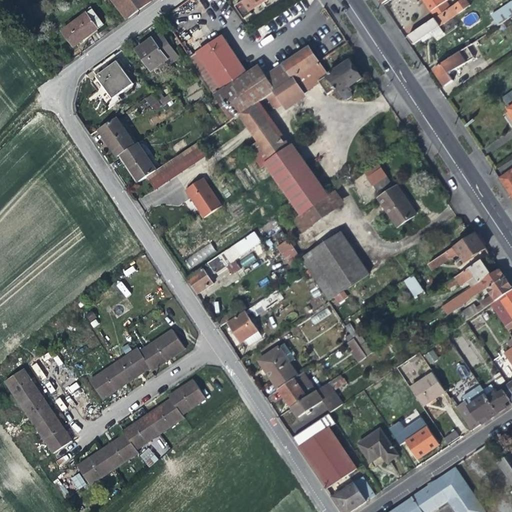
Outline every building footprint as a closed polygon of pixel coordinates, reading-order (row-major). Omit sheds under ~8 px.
[(111,0),(126,19),(151,0),(111,0)] [(235,6),(247,23),(254,17),(251,12),(267,0),(242,0),(243,1),(235,6)] [(470,6),(468,4),(465,0),(462,0),(456,4),(435,19),(407,37),(410,42),(413,45),(420,40),(423,44),(433,36),(431,33),(436,29),(441,36),(452,29),(447,22),(470,6)] [(435,19),(456,4),(452,0),(422,0),(425,3),(435,19)] [(503,0),(496,6),(499,9),(511,1),(510,0),(503,0)] [(511,17),(511,2),(511,1),(499,9),(490,15),(498,27),(511,17)] [(92,7),(86,12),(97,27),(104,23),(92,7)] [(98,28),(97,27),(86,12),(62,29),(74,46),(86,37),(98,28)] [(266,24),(257,30),(262,37),(271,31),(266,24)] [(22,35),(37,55),(42,52),(53,66),(62,59),(43,32),(34,39),(31,34),(28,37),(25,33),(22,35)] [(153,37),(169,58),(172,62),(179,57),(160,32),(153,37)] [(152,71),(169,58),(153,37),(152,35),(144,42),(135,48),(152,71)] [(231,120),(239,114),(258,101),(265,96),(276,89),(266,74),(260,63),(247,72),(238,59),(222,35),(190,57),(201,75),(222,106),(231,120)] [(473,44),(463,51),(469,61),(480,54),(473,44)] [(309,45),(283,63),(293,78),(318,61),(319,61),(309,45)] [(463,51),(452,58),(459,68),(469,61),(463,51)] [(459,68),(452,58),(432,72),(439,81),(444,88),(452,82),(448,76),(459,68)] [(327,75),(318,61),(293,78),(276,89),(265,96),(273,109),(278,109),(319,82),(325,90),(334,84),(341,96),(350,90),(347,86),(361,77),(356,71),(349,60),(327,75)] [(92,82),(97,90),(86,98),(98,115),(121,99),(118,94),(133,82),(119,62),(106,72),(92,82)] [(283,63),(266,74),(276,89),(293,78),(283,63)] [(152,92),(153,93),(163,106),(173,99),(169,93),(164,96),(158,88),(152,92)] [(154,110),(161,105),(153,93),(145,98),(154,110)] [(267,113),(258,101),(239,114),(248,127),(256,138),(258,140),(272,160),(266,164),(302,214),(329,194),(293,143),(290,145),(275,124),(267,113)] [(116,157),(120,154),(135,144),(117,117),(97,129),(107,144),(116,157)] [(261,168),(266,164),(272,160),(258,140),(247,147),(261,168)] [(138,182),(146,176),(156,170),(138,142),(135,144),(120,154),(129,168),(138,182)] [(198,142),(156,170),(146,176),(155,190),(207,155),(198,142)] [(391,181),(376,159),(362,168),(377,190),(391,181)] [(505,187),(510,194),(511,192),(511,169),(499,178),(505,187)] [(194,203),(203,216),(221,205),(202,177),(185,189),(194,203)] [(398,186),(379,199),(397,227),(417,214),(408,200),(398,186)] [(337,189),(329,194),(302,214),(294,220),(303,233),(346,202),(337,189)] [(343,231),(301,258),(307,268),(329,301),(334,297),(344,290),(354,284),(371,273),(343,231)] [(253,232),(218,256),(221,260),(215,264),(220,270),(226,266),(232,274),(241,268),(235,260),(250,250),(247,247),(258,240),(253,232)] [(465,263),(486,249),(481,242),(475,232),(429,264),(433,271),(460,254),(465,263)] [(287,239),(275,247),(287,262),(298,254),(287,239)] [(261,246),(264,250),(273,244),(271,240),(261,246)] [(184,259),(189,268),(216,253),(212,244),(184,259)] [(251,249),(258,259),(265,255),(258,244),(251,249)] [(253,254),(239,259),(242,267),(256,262),(253,254)] [(471,280),(474,286),(484,279),(491,274),(488,269),(482,259),(446,283),(450,289),(459,283),(461,287),(471,280)] [(206,272),(212,268),(208,262),(203,266),(204,268),(190,278),(195,286),(200,293),(214,284),(209,276),(206,272)] [(215,272),(212,268),(206,272),(209,276),(215,272)] [(466,321),(491,303),(511,289),(511,287),(508,281),(503,273),(491,281),(494,284),(487,289),(492,296),(481,303),(482,304),(478,306),(476,303),(461,312),(458,314),(464,322),(466,321)] [(425,291),(414,274),(405,280),(415,297),(425,291)] [(488,286),(484,279),(474,286),(452,300),(446,304),(452,312),(458,308),(472,299),(471,298),(488,286)] [(115,285),(126,298),(131,293),(120,281),(115,285)] [(284,298),(277,288),(250,306),(257,316),(284,298)] [(511,317),(511,289),(491,303),(509,330),(511,328),(511,325),(502,310),(500,312),(498,309),(504,305),(511,317)] [(348,296),(344,290),(334,297),(338,302),(348,296)] [(222,326),(247,309),(241,299),(234,304),(236,307),(217,319),(222,326)] [(314,324),(331,313),(327,307),(310,319),(314,324)] [(235,333),(241,342),(246,339),(258,331),(253,323),(251,319),(246,311),(229,323),(235,333)] [(140,352),(150,367),(153,371),(170,359),(186,349),(173,330),(140,352)] [(262,336),(258,331),(246,339),(250,345),(262,336)] [(345,337),(348,342),(354,338),(351,333),(345,337)] [(367,357),(354,338),(348,342),(347,343),(352,351),(350,352),(358,363),(363,359),(367,357)] [(270,371),(267,373),(270,377),(279,389),(281,388),(299,375),(290,362),(295,359),(285,343),(280,347),(279,346),(261,358),(270,371)] [(140,352),(138,348),(114,364),(127,383),(138,376),(150,367),(140,352)] [(430,364),(439,358),(433,349),(424,355),(430,364)] [(258,360),(267,373),(270,371),(261,358),(258,360)] [(116,390),(127,383),(114,364),(90,380),(103,399),(116,390)] [(5,381),(21,405),(41,392),(33,381),(25,368),(5,381)] [(287,397),(285,399),(291,407),(317,390),(304,372),(299,375),(281,388),(287,397)] [(447,391),(434,372),(411,388),(423,406),(437,398),(447,391)] [(494,377),(503,389),(509,385),(501,372),(494,377)] [(341,374),(317,390),(291,407),(298,418),(323,400),(326,405),(331,412),(344,403),(335,390),(347,382),(341,374)] [(170,395),(172,398),(182,414),(206,398),(194,379),(181,388),(170,395)] [(484,389),(487,394),(495,389),(492,385),(484,389)] [(511,401),(511,402),(511,389),(511,387),(509,385),(503,389),(499,392),(496,388),(495,389),(487,394),(500,413),(509,407),(507,404),(509,403),(511,401)] [(406,386),(401,390),(408,400),(413,396),(406,386)] [(283,395),(285,399),(287,397),(281,388),(279,389),(283,395)] [(37,430),(57,416),(49,405),(41,392),(21,405),(37,430)] [(457,406),(473,430),(483,424),(481,421),(487,417),(489,420),(500,413),(487,394),(470,406),(466,400),(457,406)] [(182,414),(172,398),(158,407),(147,414),(161,434),(185,418),(182,414)] [(409,419),(413,425),(401,433),(418,459),(430,452),(441,444),(429,426),(428,427),(419,413),(409,419)] [(161,434),(147,414),(138,421),(124,430),(126,434),(137,450),(161,434)] [(67,431),(57,416),(37,430),(53,453),(73,440),(67,431)] [(330,426),(299,447),(307,458),(320,478),(327,489),(358,469),(330,426)] [(358,443),(371,463),(382,456),(388,464),(394,459),(399,456),(381,429),(358,443)] [(445,439),(449,446),(461,438),(456,432),(445,439)] [(137,450),(126,434),(115,441),(103,449),(116,468),(139,453),(137,450)] [(139,455),(149,467),(159,459),(148,447),(139,455)] [(90,485),(116,468),(103,449),(91,457),(78,466),(90,485)] [(511,459),(509,456),(500,462),(499,463),(511,482),(511,459)] [(484,511),(456,467),(412,497),(422,511),(436,511),(448,504),(453,511),(484,511)] [(78,473),(70,478),(78,490),(86,485),(78,473)] [(363,478),(333,498),(342,511),(348,511),(355,508),(375,495),(363,478)] [(422,511),(412,497),(388,511),(422,511)]
